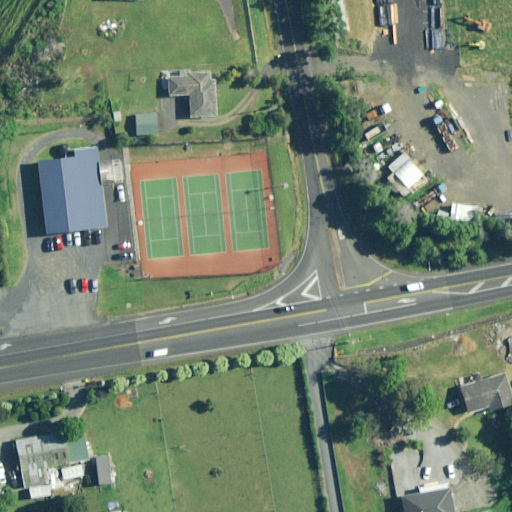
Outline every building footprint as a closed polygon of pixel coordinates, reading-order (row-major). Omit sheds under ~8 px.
[(215,116),(212,73),(165,76),(166,96),(187,95),(189,118),(215,116)] [(157,134),(156,113),(134,114),(135,135),(157,134)] [(85,161),(25,170),(35,240),(95,232),(85,161)] [(511,162),(497,164),(499,184),(511,182),(511,162)] [(118,183),(116,164),(99,166),(102,185),(118,183)] [(86,460),(80,428),(14,439),(22,488),(27,487),(29,499),(50,495),(45,467),(60,465),(62,479),(82,476),(79,461),(86,460)] [(449,511),(445,488),(399,497),(402,511),(449,511)]
